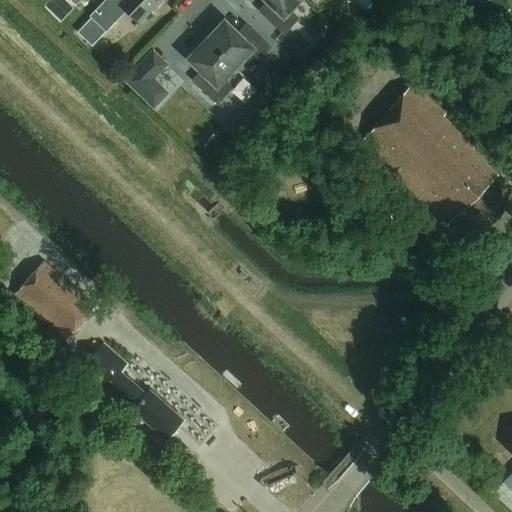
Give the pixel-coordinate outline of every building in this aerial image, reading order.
[(138,24),(160,0),(105,0),(89,17),(105,33),(125,12),(138,24)] [(289,12),(300,0),(261,0),(268,7),(260,16),(282,36),(297,20),(289,12)] [(105,33),(89,18),(76,32),(92,47),(105,33)] [(205,39),(235,67),(245,57),(254,65),(269,49),(248,28),(240,37),(222,21),(205,39)] [(222,81),(235,67),(205,39),(185,60),(202,76),(194,85),(215,106),(231,89),(222,81)] [(157,46),(127,78),(160,108),(176,91),(161,77),(175,62),(157,46)] [(485,230),(509,204),(488,184),(499,172),(474,149),(477,145),(444,114),(447,111),(415,81),(358,143),(447,226),(463,210),(485,230)] [(65,339),(94,306),(43,260),(14,294),(65,339)] [(166,439),(183,420),(148,389),(145,393),(120,371),(126,364),(103,343),(83,366),(166,439)]
